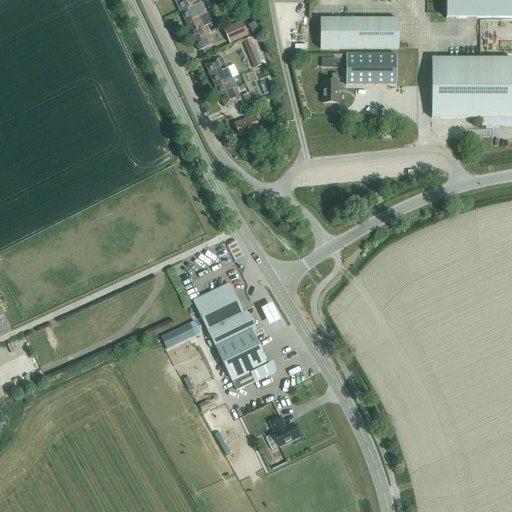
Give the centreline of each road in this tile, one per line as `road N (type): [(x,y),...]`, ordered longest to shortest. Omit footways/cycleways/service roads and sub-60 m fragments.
road 1 (secondary): [(274,284),(203,161),(127,0)]
road 2 (residential): [(329,250),(309,218),(217,150),(144,0)]
road 3 (secondary): [(388,511),(354,418),(274,284)]
road 4 (tertiary): [(329,250),(421,200),(511,175)]
